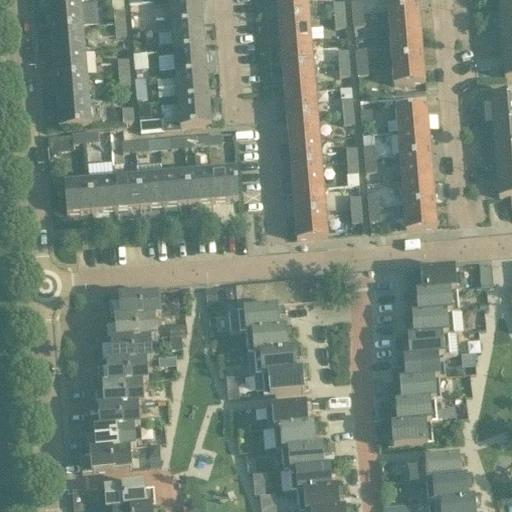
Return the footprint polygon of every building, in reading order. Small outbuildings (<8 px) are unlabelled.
[(47,0),(48,9),(80,6),(79,0),(47,0)] [(152,11),(168,9),(199,7),(198,0),(158,0),(151,1),(152,11)] [(277,0),(275,0),(277,27),(310,24),(307,0),(277,0)] [(385,0),(387,15),(418,12),(417,0),(385,0)] [(111,3),(113,28),(126,27),(123,2),(111,3)] [(350,6),(351,19),(363,18),(362,4),(350,6)] [(511,5),(498,7),(500,31),(511,29),(511,5)] [(48,9),(50,33),(82,32),(80,6),(48,9)] [(332,7),(333,22),(345,21),(344,6),(332,7)] [(131,33),(133,33),(144,32),(144,33),(154,32),(155,35),(170,34),(201,30),(199,7),(168,9),(169,24),(154,26),(153,24),(144,25),(143,19),(140,19),(139,7),(129,8),(130,21),(129,21),(131,33)] [(387,15),(389,41),(420,38),(418,12),(387,15)] [(364,31),(363,18),(351,19),(352,32),(364,31)] [(334,33),(346,32),(345,21),(333,22),(334,33)] [(277,27),(279,48),(312,45),(310,24),(277,27)] [(114,42),(127,41),(126,27),(113,28),(114,42)] [(511,29),(500,31),(502,55),(511,54),(511,29)] [(171,49),(156,51),(156,60),(203,57),(201,30),(170,34),(171,49)] [(50,33),(52,58),(84,55),(82,32),(50,33)] [(389,41),(391,65),(422,63),(420,38),(389,41)] [(279,48),(281,74),(314,71),(312,45),(279,48)] [(367,53),(354,54),(355,68),(368,67),(367,53)] [(511,54),(502,55),(504,82),(511,81),(511,54)] [(52,58),(55,85),(86,81),(84,55),(52,58)] [(336,55),(337,69),(349,68),(348,55),(336,55)] [(203,57),(156,60),(158,76),(159,86),(174,84),(174,85),(205,82),(203,57)] [(135,73),(147,72),(146,58),(134,59),(135,73)] [(116,64),(117,77),(129,76),(128,63),(116,64)] [(393,90),(407,88),(424,87),(422,63),(391,65),(393,90)] [(368,79),(368,67),(355,68),(356,80),(368,79)] [(338,82),(350,81),(349,68),(337,69),(338,82)] [(281,74),(283,97),(316,94),(314,71),(281,74)] [(118,90),(130,89),(129,76),(117,77),(118,90)] [(55,85),(57,109),(88,105),(86,81),(55,85)] [(176,100),(160,101),(161,110),(177,109),(207,105),(205,82),(174,85),(176,100)] [(283,97),(286,124),(318,121),(316,94),(283,97)] [(511,98),(489,101),(492,126),(511,124),(511,98)] [(340,104),(341,117),(353,116),(352,103),(340,104)] [(57,109),(59,131),(90,129),(88,105),(57,109)] [(178,125),(162,126),(163,136),(181,134),(180,131),(209,128),(207,105),(177,109),(178,125)] [(359,107),(360,128),(372,127),(372,115),(374,115),(373,106),(359,107)] [(394,112),(397,137),(428,134),(426,109),(394,112)] [(134,125),(133,112),(121,113),(122,126),(134,125)] [(342,130),(354,129),(353,116),(341,117),(342,130)] [(286,124),(288,146),(320,144),(318,121),(286,124)] [(511,124),(492,126),(494,151),(511,149),(511,124)] [(345,142),(355,141),(355,133),(345,133),(345,142)] [(397,137),(399,163),(430,160),(428,134),(397,137)] [(98,147),(97,136),(72,138),(72,149),(98,147)] [(222,149),(221,138),(208,139),(208,150),(222,149)] [(183,141),(184,153),(197,152),(196,140),(183,141)] [(171,154),(184,153),(183,141),(170,142),(171,154)] [(288,146),(290,170),(322,168),(320,144),(288,146)] [(122,157),(136,156),(135,145),(122,147),(122,157)] [(147,145),(135,145),(136,156),(149,155),(148,154),(159,153),(158,145),(150,146),(150,147),(148,147),(147,145)] [(511,149),(494,151),(496,177),(511,175),(511,149)] [(362,152),(363,165),(376,163),(375,150),(362,152)] [(344,153),(345,166),(357,165),(356,152),(344,153)] [(399,163),(401,186),(432,184),(430,160),(399,163)] [(376,177),(376,163),(363,165),(364,177),(376,177)] [(346,179),(358,178),(357,165),(345,166),(346,179)] [(290,170),(292,194),(324,192),(322,168),(290,170)] [(213,173),(216,205),(238,203),(235,171),(213,173)] [(191,175),(194,207),(216,205),(213,173),(191,175)] [(166,177),(169,209),(194,207),(191,175),(166,177)] [(498,202),(510,201),(511,200),(511,175),(496,177),(498,202)] [(140,179),(143,211),(169,209),(166,177),(140,179)] [(115,182),(117,214),(143,211),(140,179),(115,182)] [(90,184),(92,216),(117,214),(115,182),(90,184)] [(67,218),(92,216),(90,184),(64,186),(67,218)] [(401,186),(403,210),(434,208),(432,184),(401,186)] [(292,194),(294,219),(326,217),(324,192),(292,194)] [(366,199),(367,212),(379,211),(378,198),(366,199)] [(348,201),(349,214),(361,213),(360,200),(348,201)] [(436,233),(434,208),(403,210),(405,235),(436,233)] [(367,212),(368,226),(380,225),(379,211),(367,212)] [(349,228),(362,227),(361,213),(349,214),(349,228)] [(328,240),(326,217),(294,219),(296,243),(328,240)] [(413,273),(414,284),(420,284),(421,296),(462,293),(460,271),(421,274),(421,272),(413,273)] [(320,283),(322,306),(335,305),(333,282),(320,283)] [(308,284),(309,307),(322,306),(320,283),(308,284)] [(296,285),(298,308),(309,307),(308,284),(296,285)] [(284,286),(286,309),(298,308),(296,285),(284,286)] [(273,311),(262,312),(250,313),(237,314),(237,315),(228,316),(230,337),(245,336),(245,337),(284,333),(280,333),(279,320),(285,319),(284,309),(286,309),(284,286),(272,286),(273,311)] [(260,287),(262,312),(273,311),(272,286),(260,287)] [(247,288),(250,313),(262,312),(260,287),(247,288)] [(235,289),(237,314),(250,313),(247,288),(235,289)] [(415,305),(416,318),(459,316),(457,295),(462,294),(462,293),(421,296),(416,296),(416,294),(409,294),(410,306),(415,305)] [(109,305),(110,313),(110,323),(114,322),(155,319),(161,318),(159,296),(117,300),(118,304),(109,305)] [(412,317),(405,318),(405,328),(412,328),(413,341),(454,338),(455,338),(456,338),(462,338),(460,316),(459,316),(416,318),(415,318),(412,319),(412,317)] [(104,328),(105,337),(106,345),(110,345),(151,341),(157,341),(155,319),(114,322),(114,327),(104,328)] [(169,330),(171,340),(187,339),(186,328),(169,330)] [(245,337),(247,358),(292,355),(292,354),(287,354),(286,341),(293,340),(292,329),(284,329),(284,333),(245,337)] [(407,339),(401,339),(401,349),(407,349),(407,351),(408,363),(450,359),(450,360),(458,359),(456,338),(455,338),(454,338),(413,341),(408,341),(408,340),(408,339),(407,339)] [(100,350),(102,367),(106,367),(153,363),(151,341),(110,345),(110,349),(100,350)] [(247,358),(248,379),(295,375),(294,361),(300,361),(300,350),(291,350),(292,354),(292,355),(247,358)] [(404,371),(404,376),(405,384),(446,381),(445,360),(450,360),(450,359),(408,363),(404,363),(404,360),(396,361),(397,371),(404,371)] [(96,372),(97,380),(98,390),(100,390),(143,386),(149,385),(147,363),(153,363),(106,367),(106,371),(96,372)] [(254,395),(262,395),(263,400),(304,396),(303,382),(309,382),(308,371),(300,372),(300,375),(295,375),(248,379),(249,380),(253,380),(254,395)] [(399,393),(400,407),(442,404),(440,383),(446,382),(446,381),(405,384),(401,385),(400,382),(392,383),(393,394),(399,393)] [(226,383),(227,394),(238,393),(236,382),(226,383)] [(92,394),(93,403),(94,411),(145,407),(143,386),(100,390),(101,393),(92,394)] [(267,433),(273,433),(273,432),(308,429),(307,416),(313,415),(312,404),(304,405),(304,408),(265,411),(267,433)] [(396,415),(396,418),(397,429),(438,426),(436,405),(442,405),(442,404),(400,407),(395,407),(395,404),(388,405),(388,415),(396,415)] [(88,417),(89,425),(89,433),(93,433),(140,429),(139,408),(145,407),(94,411),(97,411),(98,416),(88,417)] [(275,454),(280,454),(280,453),(316,450),(315,437),(321,437),(320,425),(313,426),(313,429),(308,429),(273,432),(273,433),(275,454)] [(391,451),(433,448),(432,427),(438,427),(438,426),(397,429),(391,429),(391,426),(383,427),(384,437),(390,437),(391,451)] [(84,438),(85,447),(86,455),(89,455),(137,451),(135,429),(141,429),(140,429),(93,433),(94,437),(84,438)] [(282,475),(289,475),(289,474),(323,471),(322,458),(329,457),(328,446),(321,447),(321,450),(316,450),(280,453),(280,454),(282,475)] [(80,460),(82,478),(133,474),(131,452),(137,452),(137,451),(89,455),(90,459),(80,460)] [(246,459),(247,472),(265,470),(264,457),(246,459)] [(418,463),(420,485),(461,482),(460,469),(466,469),(465,457),(456,458),(456,460),(418,463)] [(291,496),(296,495),(332,492),(331,479),(337,479),(336,467),(328,467),(328,470),(323,471),(289,474),(289,475),(291,496)] [(254,477),(255,491),(265,490),(264,477),(254,477)] [(425,485),(427,507),(469,503),(468,490),(474,490),(473,479),(465,479),(465,481),(461,482),(420,485),(420,486),(425,485)] [(105,511),(119,511),(153,509),(156,509),(154,491),(145,492),(145,487),(103,491),(105,511)] [(297,511),(339,511),(339,500),(345,499),(344,488),(336,489),(337,492),(332,492),(296,495),(297,511)] [(469,503),(427,507),(427,511),(475,511),(475,510),(481,510),(481,500),(473,500),(473,503),(469,503)]
